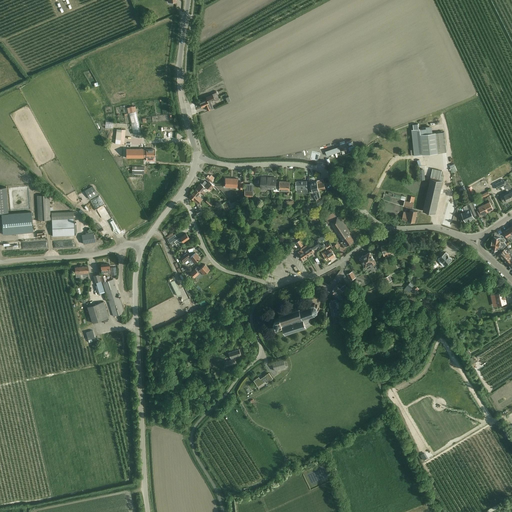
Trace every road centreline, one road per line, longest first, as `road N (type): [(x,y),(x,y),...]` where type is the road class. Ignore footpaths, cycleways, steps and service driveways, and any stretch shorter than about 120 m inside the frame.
road 1 (unclassified): [(147,511),(134,293),(142,247)]
road 2 (secondary): [(374,222),(312,166),(197,158)]
road 3 (unclassified): [(191,441),(196,423),(259,355),(251,311),(273,288)]
road 4 (secondary): [(197,158),(180,83),(187,0)]
road 5 (unclassified): [(0,262),(142,247)]
road 6 (residential): [(273,288),(213,262),(190,211)]
